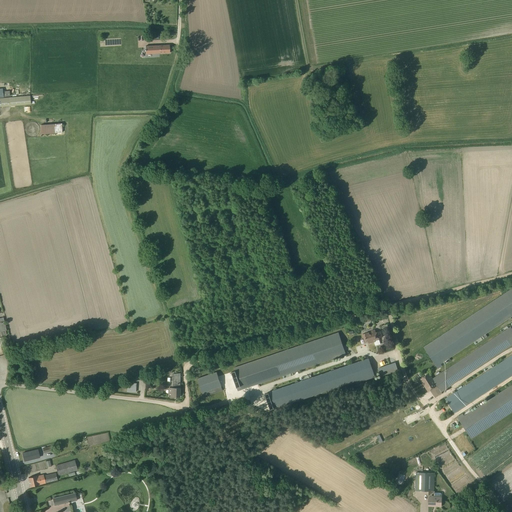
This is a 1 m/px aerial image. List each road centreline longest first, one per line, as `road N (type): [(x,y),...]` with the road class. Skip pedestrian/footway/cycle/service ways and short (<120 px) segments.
road 1 (track): [(183,370),(125,179),(165,98),(179,0)]
road 2 (track): [(511,271),(183,370)]
road 3 (track): [(506,511),(417,395),(401,367),(388,306)]
road 4 (track): [(417,52),(308,71),(295,0)]
road 5 (unclassified): [(0,384),(181,405)]
road 6 (track): [(0,26),(178,26)]
road 7 (track): [(127,169),(273,186)]
